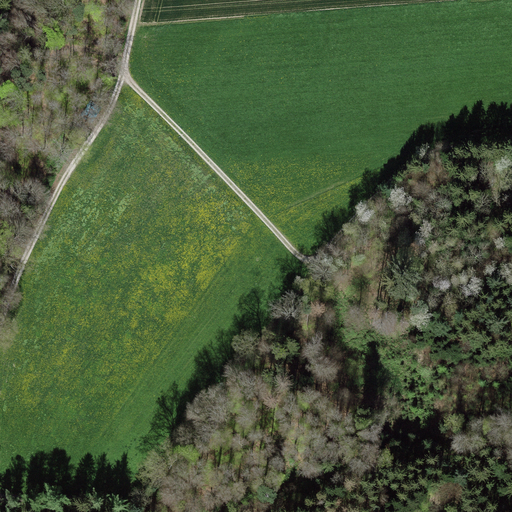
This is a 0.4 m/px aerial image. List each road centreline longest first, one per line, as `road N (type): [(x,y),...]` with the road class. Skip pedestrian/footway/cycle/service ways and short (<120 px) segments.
road 1 (track): [(511,144),(434,155),(334,267),(307,265),(123,72)]
road 2 (track): [(0,347),(17,273),(62,178),(108,117),(140,0)]
road 3 (track): [(511,440),(452,459),(283,486),(246,511)]
road 4 (track): [(511,237),(334,267)]
